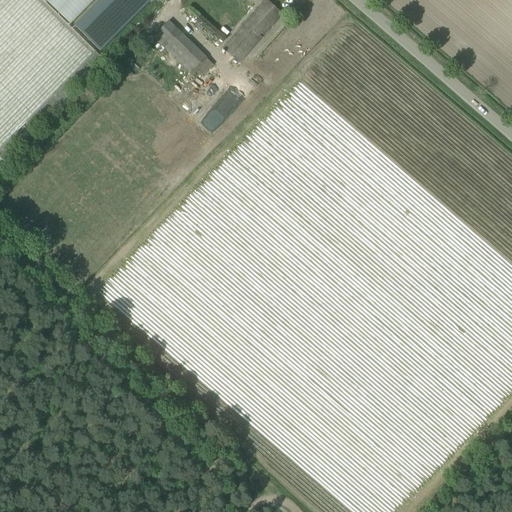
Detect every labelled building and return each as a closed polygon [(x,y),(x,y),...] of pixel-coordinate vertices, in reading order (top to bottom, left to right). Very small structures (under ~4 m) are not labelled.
[(0,0),(0,165),(104,60),(43,0),(0,0)] [(45,0),(70,24),(93,0),(45,0)] [(101,51),(150,0),(97,0),(73,25),(101,51)] [(240,64),(282,14),(265,0),(223,50),(240,64)] [(207,58),(168,21),(152,38),(190,75),(194,70),(202,77),(213,65),(206,58),(207,58)] [(156,54),(146,43),(123,67),(133,77),(156,54)] [(215,79),(195,98),(200,104),(220,85),(215,79)] [(205,126),(209,129),(213,123),(217,125),(225,113),(217,108),(205,126)]
